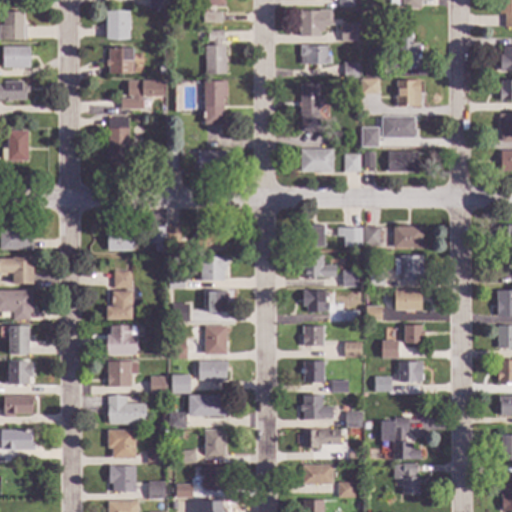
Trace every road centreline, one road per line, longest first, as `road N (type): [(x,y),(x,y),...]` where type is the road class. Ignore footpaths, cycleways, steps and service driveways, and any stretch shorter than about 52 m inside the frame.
road 1 (residential): [(72,511),(66,0)]
road 2 (residential): [(265,511),(263,0)]
road 3 (residential): [(460,511),(459,0)]
road 4 (residential): [(511,200),(0,199)]
